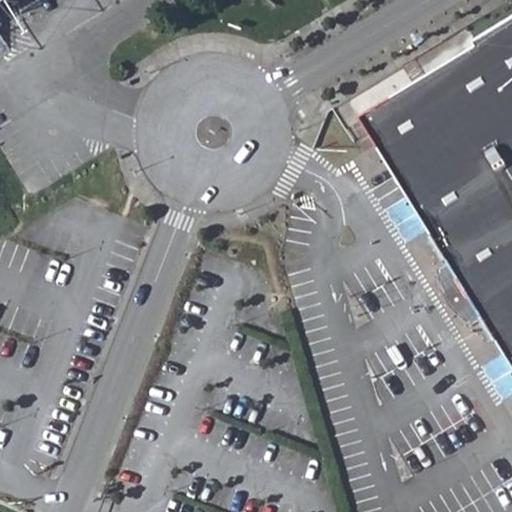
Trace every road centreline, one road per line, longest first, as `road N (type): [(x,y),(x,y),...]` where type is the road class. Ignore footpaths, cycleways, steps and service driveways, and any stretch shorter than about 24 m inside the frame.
road 1 (unclassified): [(65,511),(192,169)]
road 2 (unclassified): [(237,104),(295,79),(425,0)]
road 3 (unclassified): [(237,104),(214,92),(178,104),(168,140),(192,169)]
